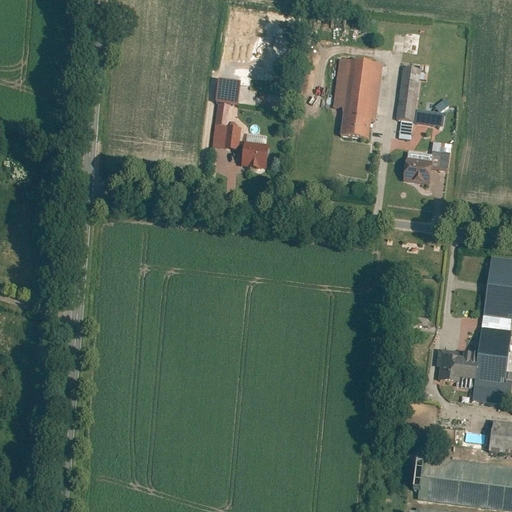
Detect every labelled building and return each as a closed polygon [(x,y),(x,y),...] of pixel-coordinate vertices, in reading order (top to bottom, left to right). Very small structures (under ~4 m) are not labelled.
[(389,115),(398,117),(395,134),(409,137),(421,65),(398,61),(389,115)] [(341,112),(337,142),(363,145),(366,125),(370,126),(378,69),(336,64),(329,111),(341,112)] [(441,114),(452,106),(446,100),(436,108),(441,114)] [(217,122),(214,143),(230,145),(233,124),(217,122)] [(238,166),(263,169),(266,144),(241,141),(238,166)] [(399,180),(429,184),(431,166),(445,168),(447,152),(431,150),(430,159),(402,156),(399,180)] [(511,263),(489,261),(483,319),(511,322),(511,263)] [(507,339),(479,336),(477,362),(439,357),(436,384),(472,388),(470,405),(511,409),(511,381),(503,380),(507,339)] [(511,460),(511,428),(493,426),(489,458),(511,460)] [(473,442),(474,430),(454,427),(453,440),(473,442)] [(511,511),(511,472),(424,463),(419,508),(455,511),(511,511)]
